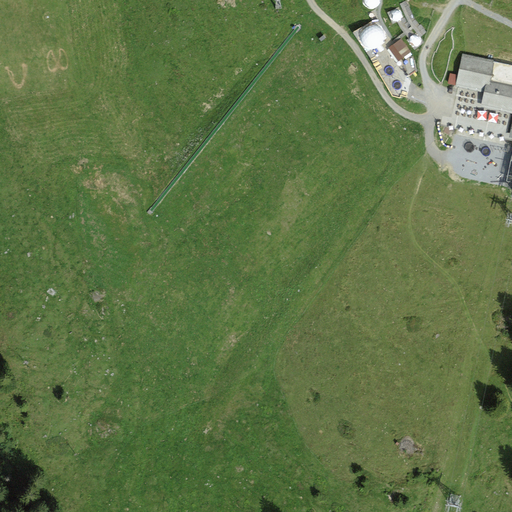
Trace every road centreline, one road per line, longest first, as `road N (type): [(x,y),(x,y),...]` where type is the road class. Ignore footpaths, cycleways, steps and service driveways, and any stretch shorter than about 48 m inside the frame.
road 1 (track): [(432,119),(396,108),(308,0)]
road 2 (track): [(457,0),(423,57),(432,119)]
